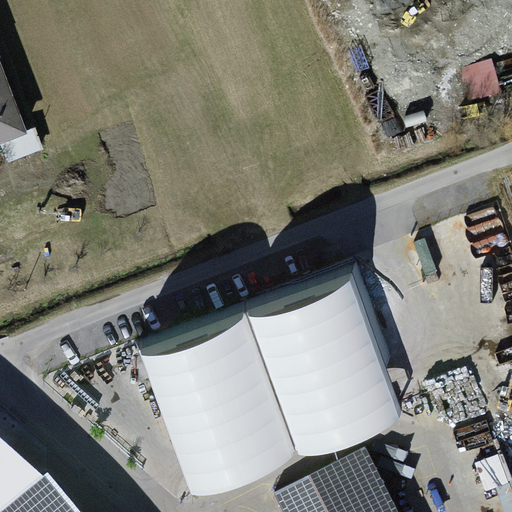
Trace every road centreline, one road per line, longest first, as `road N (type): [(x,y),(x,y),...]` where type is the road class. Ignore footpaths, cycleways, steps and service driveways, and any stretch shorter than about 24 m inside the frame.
road 1 (residential): [(0,355),(511,161)]
road 2 (residential): [(161,511),(0,369)]
